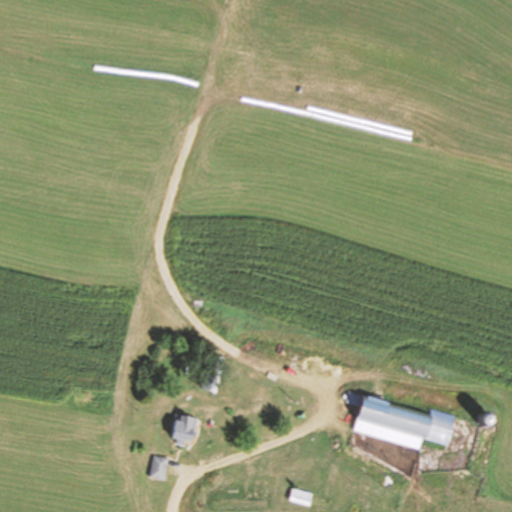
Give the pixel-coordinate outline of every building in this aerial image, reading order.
[(226,358),(211,354),(201,391),(216,395),(226,358)] [(356,420),(447,445),(454,419),(362,395),(356,420)] [(173,441),(194,442),(195,416),(174,415),(173,441)] [(169,459),(154,455),(149,477),(164,480),(169,459)] [(393,490),(363,480),(360,489),(390,498),(393,490)] [(310,506),(313,494),(293,488),(289,500),(310,506)]
